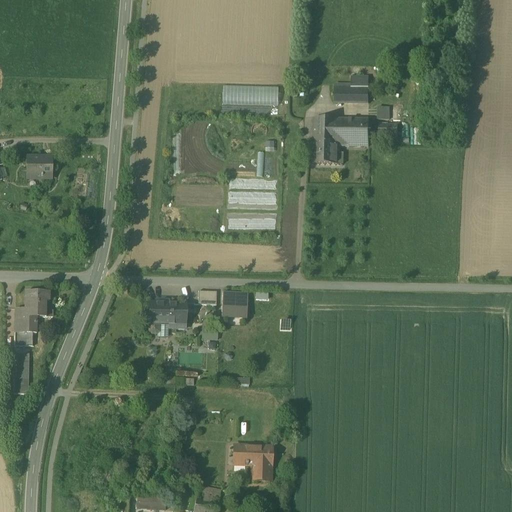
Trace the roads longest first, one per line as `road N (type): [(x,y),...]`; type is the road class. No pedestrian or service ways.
road 1 (residential): [(96,279),(511,289)]
road 2 (secondary): [(125,0),(96,279)]
road 3 (secondary): [(96,279),(46,404),(30,511)]
